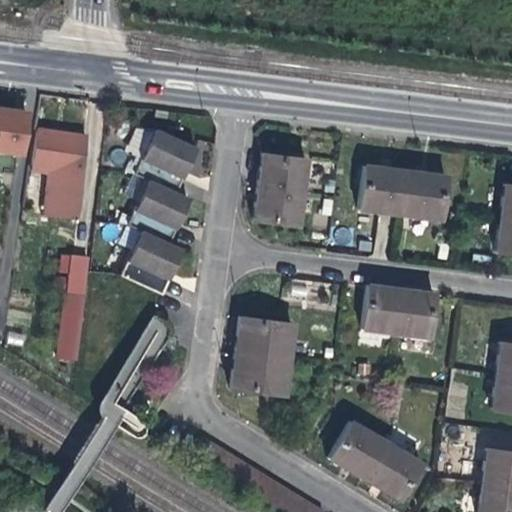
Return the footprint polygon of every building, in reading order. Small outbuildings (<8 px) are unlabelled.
[(0,150),(19,152),(24,110),(0,106),(0,150)] [(85,136),(76,134),(61,132),(36,129),(31,167),(43,168),(47,195),(46,215),(75,217),(85,136)] [(139,179),(151,185),(170,194),(178,178),(186,182),(192,170),(200,153),(161,133),(139,179)] [(294,225),(298,192),(303,158),(260,152),(259,163),(254,203),(252,219),(294,225)] [(358,208),(397,213),(438,218),(443,176),(428,174),(384,169),(363,166),(358,208)] [(178,198),(186,182),(178,178),(170,194),(178,198)] [(511,185),(502,184),(498,216),(493,250),(511,252),(511,185)] [(130,228),(142,234),(160,243),(166,230),(175,234),(182,221),(190,204),(178,198),(170,194),(151,185),(130,228)] [(169,248),(175,234),(166,230),(160,243),(169,248)] [(120,277),(153,295),(160,280),(167,283),(172,273),(182,254),(169,248),(160,243),(142,234),(120,277)] [(63,293),(80,294),(85,256),(67,254),(63,293)] [(160,298),(167,283),(160,280),(153,295),(160,298)] [(431,294),(398,289),(366,285),(360,328),(426,337),(431,294)] [(63,293),(62,293),(53,357),(73,361),(82,295),(80,294),(63,293)] [(281,394),(285,357),(290,324),(237,318),(234,340),(230,373),(229,387),(281,394)] [(511,343),(497,341),(489,407),(511,410),(511,343)] [(340,466),(361,479),(375,487),(394,499),(417,462),(348,420),(326,458),(340,466)] [(187,460),(272,511),(320,511),(200,438),(187,460)] [(511,511),(511,451),(484,448),(475,511),(511,511)]
